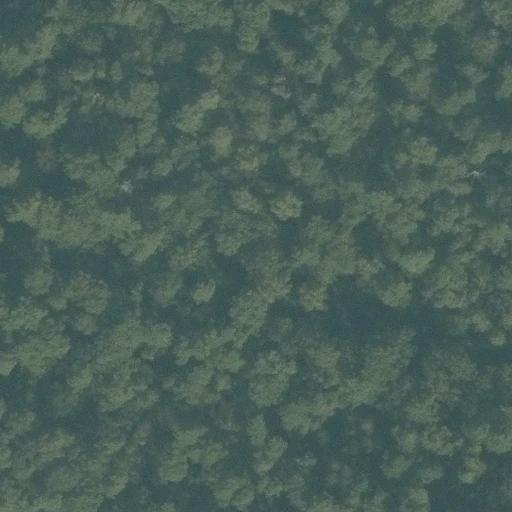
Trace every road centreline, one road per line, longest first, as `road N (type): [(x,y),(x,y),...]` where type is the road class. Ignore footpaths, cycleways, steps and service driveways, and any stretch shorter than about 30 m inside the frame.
road 1 (track): [(345,327),(0,210)]
road 2 (track): [(511,347),(345,327)]
